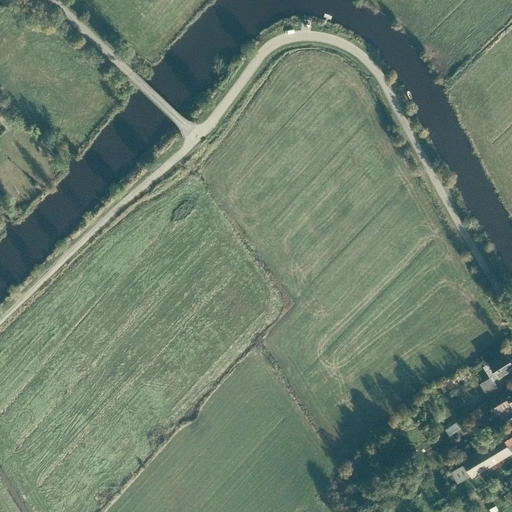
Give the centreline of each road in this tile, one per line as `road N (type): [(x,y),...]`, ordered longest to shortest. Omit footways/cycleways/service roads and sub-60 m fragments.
road 1 (unclassified): [(195,135),(281,45),(329,41),(365,58),(511,308)]
road 2 (residential): [(0,321),(195,135)]
road 3 (unclassified): [(195,135),(49,0)]
